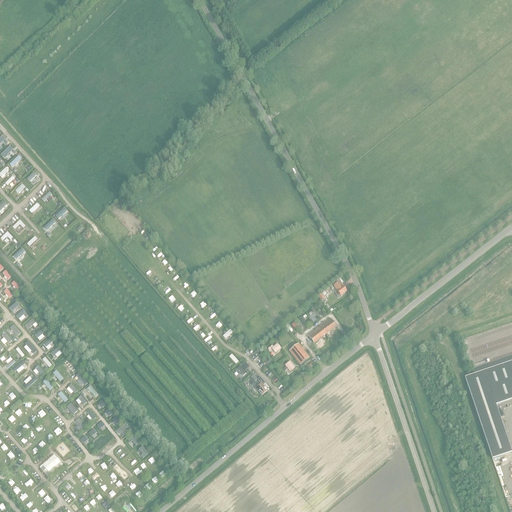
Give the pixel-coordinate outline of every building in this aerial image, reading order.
[(18,156),(9,165),(12,168),(22,159),(18,156)] [(6,168),(0,173),(0,176),(1,177),(9,170),(6,168)] [(36,175),(34,173),(29,177),(28,176),(26,178),(29,182),(33,178),(34,180),(37,178),(35,176),(36,175)] [(13,176),(7,182),(9,184),(12,181),(13,182),(15,180),(14,179),(15,178),(13,176)] [(14,192),(17,195),(25,187),(22,184),(14,192)] [(49,192),(42,199),(44,201),(49,197),(49,198),(50,197),(50,196),(51,195),(49,192)] [(37,203),(29,211),(31,213),(39,206),(37,203)] [(64,209),(56,216),(58,219),(66,211),(64,209)] [(20,220),(12,227),(15,230),(20,225),(23,229),(26,227),(22,223),(20,220)] [(53,220),(44,227),(47,230),(48,228),(50,230),(50,229),(49,227),(53,224),(54,226),(55,225),(53,224),(55,222),(53,220)] [(7,232),(1,238),(3,241),(7,237),(10,240),(13,238),(7,232)] [(35,237),(27,244),(29,247),(38,240),(35,237)] [(22,249),(15,256),(17,259),(24,252),(22,249)] [(335,288),(338,292),(340,296),(347,290),(341,283),(335,288)] [(308,336),(314,344),(336,327),(330,319),(320,327),(308,336)] [(33,321),(28,326),(29,328),(35,324),(38,327),(40,326),(35,320),(33,321)] [(10,328),(17,336),(21,333),(14,325),(10,328)] [(36,339),(44,332),(42,330),(33,337),(36,339)] [(2,335),(9,343),(12,340),(5,332),(2,335)] [(271,349),(275,353),(281,348),(277,344),(271,349)] [(289,351),(300,365),(309,358),(298,344),(289,351)] [(27,354),(34,348),(31,345),(24,351),(27,354)] [(16,350),(22,358),(24,356),(18,348),(16,350)] [(64,369),(71,363),(69,360),(62,366),(64,369)] [(250,368),(243,361),(238,366),(244,373),(250,368)] [(495,405),(511,399),(511,361),(507,364),(465,378),(492,459),(511,452),(495,405)] [(24,362),(17,368),(19,371),(26,364),(24,362)] [(285,365),(290,372),(295,368),(290,362),(285,365)] [(35,368),(41,375),(44,373),(38,366),(35,368)] [(255,388),(261,395),(267,391),(263,385),(265,383),(260,377),(257,379),(261,383),(255,388)] [(25,385),(27,388),(36,381),(33,378),(25,385)] [(77,392),(71,384),(69,386),(72,390),(71,390),(73,392),(75,394),(77,392)] [(39,467),(47,477),(62,464),(53,454),(39,467)]
